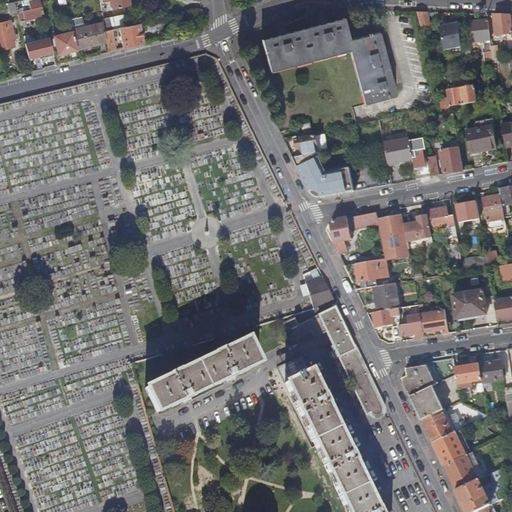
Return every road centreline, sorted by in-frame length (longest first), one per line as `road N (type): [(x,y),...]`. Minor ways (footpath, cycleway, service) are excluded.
road 1 (residential): [(221,33),(0,91)]
road 2 (residential): [(511,174),(307,214)]
road 3 (residential): [(307,214),(221,33)]
road 4 (residential): [(449,511),(377,358)]
road 5 (residential): [(377,358),(307,214)]
road 6 (residential): [(511,337),(377,358)]
